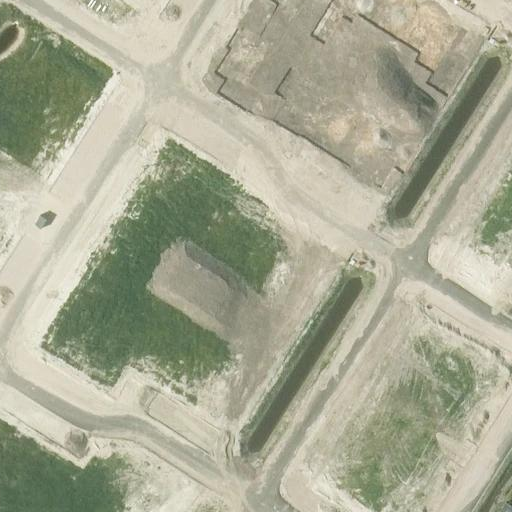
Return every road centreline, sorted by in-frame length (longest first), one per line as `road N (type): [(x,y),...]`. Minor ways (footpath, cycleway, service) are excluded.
road 1 (residential): [(511,334),(289,188),(266,144),(158,83)]
road 2 (residential): [(0,359),(100,418),(164,430),(289,511)]
road 3 (residential): [(0,345),(158,83)]
road 4 (residential): [(158,83),(26,0)]
